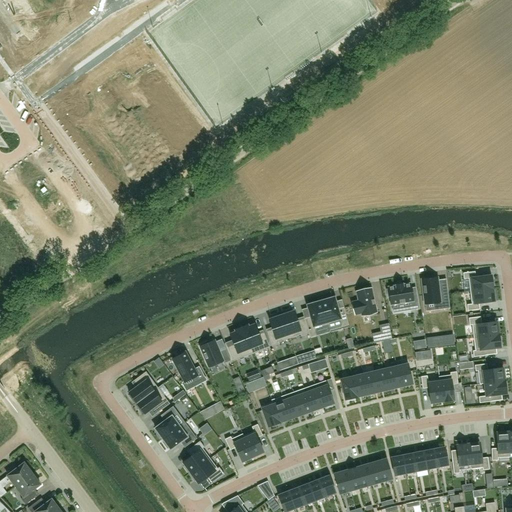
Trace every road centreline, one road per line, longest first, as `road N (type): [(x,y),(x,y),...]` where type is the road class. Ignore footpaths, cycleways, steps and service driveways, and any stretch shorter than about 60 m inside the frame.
road 1 (residential): [(511,317),(502,259),(448,260),(305,288),(225,316),(109,374),(104,392),(192,509)]
road 2 (unclassified): [(90,258),(458,0)]
road 3 (residential): [(192,509),(330,446),(511,413)]
road 4 (residential): [(470,0),(483,190),(511,191)]
road 5 (residential): [(78,241),(94,230),(31,143)]
road 6 (residential): [(0,164),(63,252),(78,241)]
